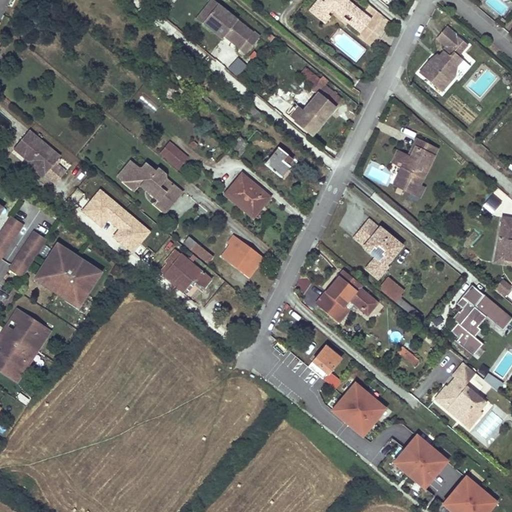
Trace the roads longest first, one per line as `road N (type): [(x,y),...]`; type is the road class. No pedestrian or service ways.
road 1 (residential): [(243,361),(425,0)]
road 2 (unknown): [(341,172),(471,276)]
road 3 (unknown): [(291,269),(204,202),(177,212)]
